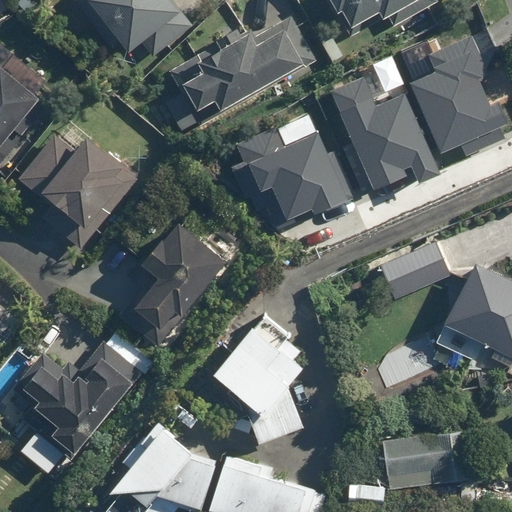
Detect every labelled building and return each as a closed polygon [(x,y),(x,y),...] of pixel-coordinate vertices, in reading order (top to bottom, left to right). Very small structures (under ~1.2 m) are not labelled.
[(188,0),(75,0),(116,46),(127,36),(138,49),(191,3),(188,0)] [(342,0),(347,8),(351,5),(362,23),(389,7),(393,14),(416,0),(342,0)] [(175,71),(187,89),(170,100),(188,127),(199,120),(203,127),(217,117),(210,105),(225,96),(231,107),(314,59),(289,17),(262,32),(253,19),(175,71)] [(407,82),(439,156),(461,147),(465,157),(509,138),(504,126),(510,124),(502,107),(492,111),(479,81),(488,77),(471,37),(427,56),(433,71),(407,82)] [(0,69),(0,169),(1,168),(10,175),(66,109),(9,59),(0,69)] [(332,92),(373,190),(416,172),(420,182),(441,173),(407,93),(377,105),(366,78),(332,92)] [(268,208),(277,228),(354,195),(334,150),(326,153),(318,135),(286,148),(277,127),(236,144),(243,161),(236,164),(257,213),(268,208)] [(132,174),(124,168),(131,159),(95,132),(80,152),(61,134),(22,173),(52,203),(45,210),(82,247),(98,231),(92,225),(119,191),(132,174)] [(193,311),(234,259),(189,216),(150,256),(148,254),(129,274),(144,288),(124,310),(166,349),(197,315),(193,311)] [(457,278),(437,232),(382,257),(402,303),(457,278)] [(511,271),(485,258),(453,322),(511,352),(511,271)] [(0,295),(0,322),(13,307),(0,295)] [(314,421),(298,380),(314,361),(303,351),(306,347),(266,314),(222,367),(239,381),(224,422),(268,437),(314,421)] [(140,377),(107,350),(90,371),(72,358),(69,363),(46,348),(11,401),(24,410),(20,415),(41,431),(30,447),(50,462),(40,475),(54,487),(67,472),(56,463),(66,450),(76,458),(118,404),(140,377)] [(212,502),(227,454),(202,446),(162,415),(84,511),(151,511),(153,510),(154,511),(178,511),(185,504),(205,509),(210,502),(212,502)] [(479,426),(389,436),(395,485),(484,475),(479,426)] [(236,450),(216,511),(316,511),(325,484),(277,469),(279,463),(236,450)] [(392,480),(353,478),(352,499),(391,501),(392,480)]
